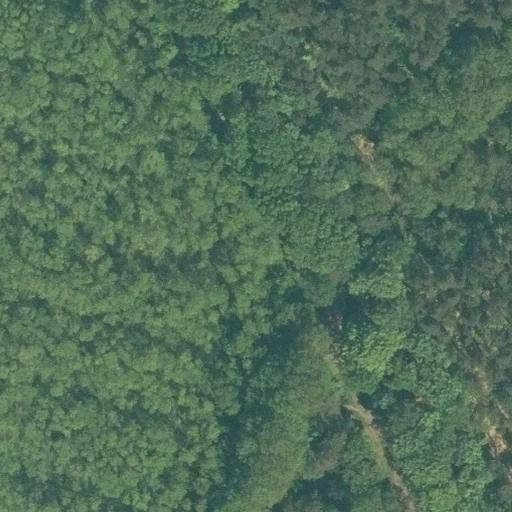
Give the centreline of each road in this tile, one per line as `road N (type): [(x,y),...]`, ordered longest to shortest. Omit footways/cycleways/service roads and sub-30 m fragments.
road 1 (track): [(168,0),(322,315)]
road 2 (track): [(511,89),(403,195),(322,315)]
road 3 (track): [(322,315),(283,433)]
